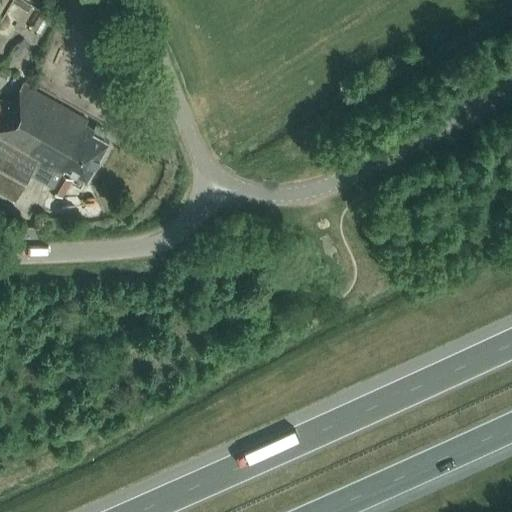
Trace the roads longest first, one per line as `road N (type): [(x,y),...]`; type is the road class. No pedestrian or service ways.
road 1 (motorway): [(511,343),(134,511)]
road 2 (tertiary): [(215,178),(260,194),(307,193),(511,87)]
road 3 (unclassified): [(0,253),(159,244),(185,225),(215,178)]
road 4 (motorway): [(321,511),(511,425)]
road 5 (tertiary): [(215,178),(193,144),(137,0)]
